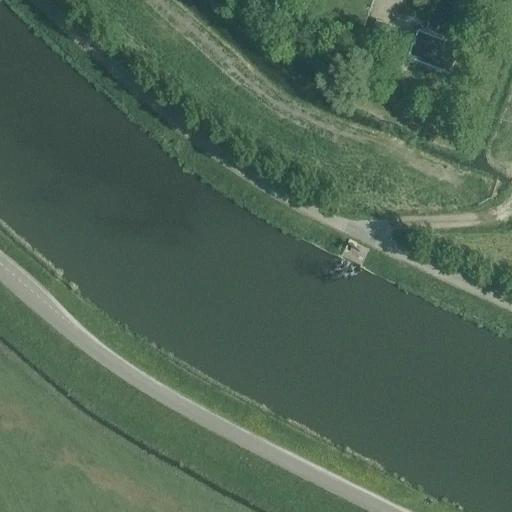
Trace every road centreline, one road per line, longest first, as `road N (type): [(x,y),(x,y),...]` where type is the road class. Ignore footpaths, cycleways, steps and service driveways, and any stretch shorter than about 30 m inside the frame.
road 1 (unclassified): [(511,305),(249,178),(180,130),(34,0)]
road 2 (tertiary): [(391,511),(131,371),(0,267)]
